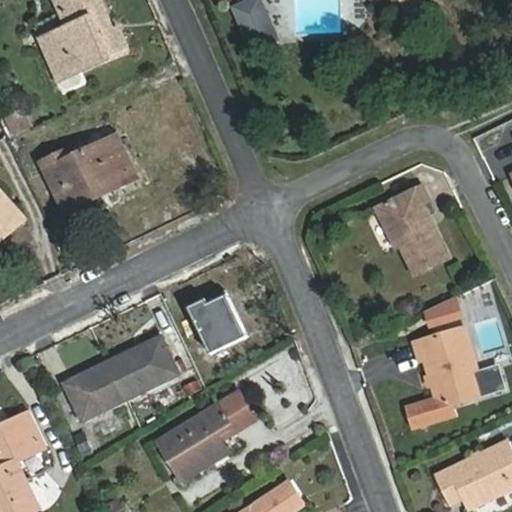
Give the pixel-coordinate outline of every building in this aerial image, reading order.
[(114,20),(109,22),(99,0),(65,0),(59,3),(67,20),(71,18),(75,28),(44,41),(61,80),(128,52),(114,20)] [(262,0),(244,0),(230,6),(252,55),(281,42),(262,0)] [(135,175),(118,137),(73,158),(70,152),(45,164),(68,214),(102,199),(99,192),(135,175)] [(0,241),(26,220),(0,187),(0,241)] [(379,209),(398,249),(403,247),(417,276),(450,260),(424,206),(430,203),(423,187),(379,209)] [(205,300),(189,308),(211,353),(245,336),(225,295),(207,304),(205,300)] [(466,330),(417,345),(422,361),(427,359),(442,408),(486,395),(466,330)] [(162,340),(68,384),(85,421),(179,376),(162,340)] [(197,383),(187,388),(190,395),(201,389),(197,383)] [(241,394),(161,442),(176,469),(208,450),(215,462),(230,453),(223,441),(257,420),(241,394)] [(2,427),(0,427),(0,499),(6,511),(40,511),(43,511),(20,463),(47,450),(32,419),(4,433),(2,427)] [(511,444),(511,442),(439,476),(453,504),(464,499),(469,511),(511,489),(511,444)] [(292,484),(248,511),(295,511),(306,505),(292,484)]
